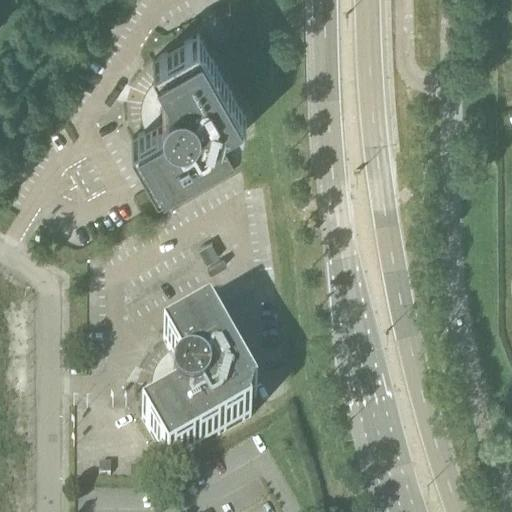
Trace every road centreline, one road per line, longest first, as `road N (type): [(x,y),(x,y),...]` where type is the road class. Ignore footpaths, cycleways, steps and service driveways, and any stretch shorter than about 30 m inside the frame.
road 1 (primary): [(458,511),(380,230),(366,0)]
road 2 (primary): [(310,0),(320,181),(364,417),(394,511)]
road 3 (unclassified): [(39,511),(40,297),(26,269),(0,253)]
road 4 (unknown): [(42,192),(72,213),(101,208),(111,177),(86,147)]
